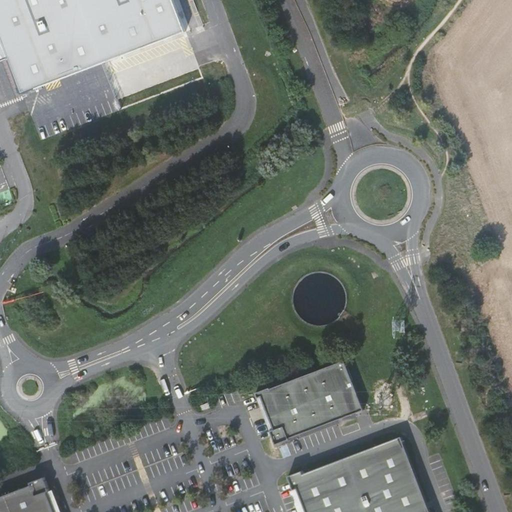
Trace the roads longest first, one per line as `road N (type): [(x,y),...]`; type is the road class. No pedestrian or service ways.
road 1 (tertiary): [(502,511),(416,291)]
road 2 (trunk): [(288,0),(343,137),(349,181)]
road 3 (tertiary): [(409,231),(425,209),(415,170),(377,158),(349,181)]
